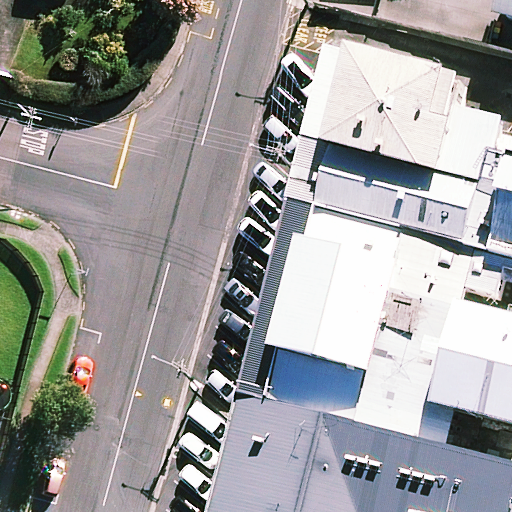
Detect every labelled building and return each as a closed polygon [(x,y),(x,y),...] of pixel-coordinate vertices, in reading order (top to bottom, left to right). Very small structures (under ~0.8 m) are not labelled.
[(511,0),(505,0),(499,26),(511,28),(511,0)] [(510,123),(335,78),(303,202),(416,232),(478,248),(502,153),(510,123)] [(511,154),(502,153),(478,248),(511,256),(511,154)] [(416,232),(303,202),(288,267),(399,296),(416,232)] [(288,267),(252,404),(511,471),(511,325),(399,296),(288,267)] [(511,511),(511,471),(252,404),(223,511),(511,511)]
